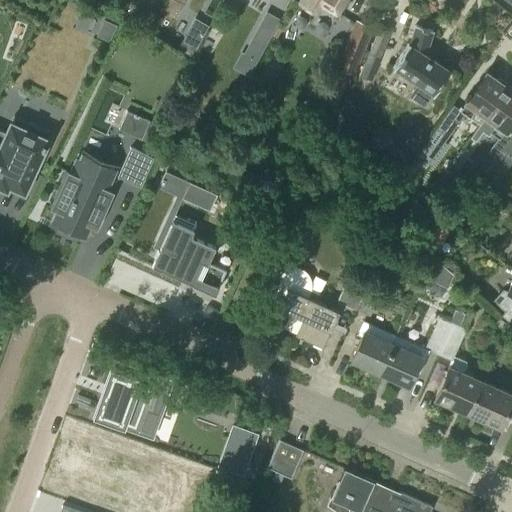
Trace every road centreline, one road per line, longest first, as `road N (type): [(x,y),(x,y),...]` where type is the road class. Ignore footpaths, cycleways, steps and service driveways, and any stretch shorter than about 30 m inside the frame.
road 1 (residential): [(92,300),(506,493)]
road 2 (residential): [(92,300),(15,511)]
road 3 (residential): [(0,394),(41,277)]
